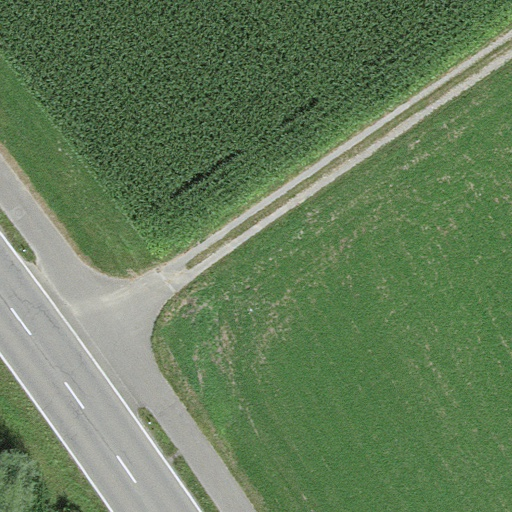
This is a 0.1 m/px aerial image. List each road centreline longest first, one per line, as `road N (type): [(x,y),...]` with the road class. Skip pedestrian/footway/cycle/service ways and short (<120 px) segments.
road 1 (track): [(42,353),(111,334),(511,56)]
road 2 (track): [(0,188),(233,511)]
road 3 (primary): [(0,294),(158,511)]
